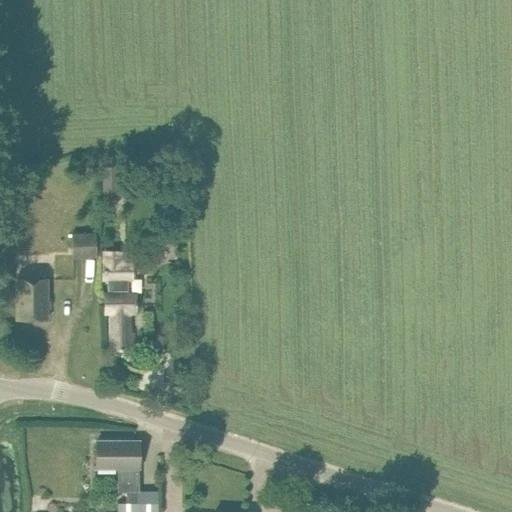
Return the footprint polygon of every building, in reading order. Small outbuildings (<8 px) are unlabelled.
[(117,167),(102,167),(102,199),(118,199),(117,167)] [(95,233),(71,234),(72,258),(96,257),(95,233)] [(107,280),(128,280),(130,280),(130,264),(116,264),(116,253),(101,253),(101,280),(107,280)] [(19,277),(46,278),(46,270),(42,270),(43,258),(19,257),(19,277)] [(47,320),(47,279),(16,279),(16,320),(47,320)] [(128,280),(107,280),(107,291),(128,291),(128,280)] [(128,291),(107,291),(104,291),(104,313),(111,313),(112,351),(134,350),(133,330),(130,330),(130,311),(137,311),(137,291),(128,291)] [(155,511),(156,495),(138,495),(138,491),(139,491),(139,441),(96,441),(96,469),(117,469),(117,492),(126,492),(126,503),(118,503),(117,511),(155,511)]
